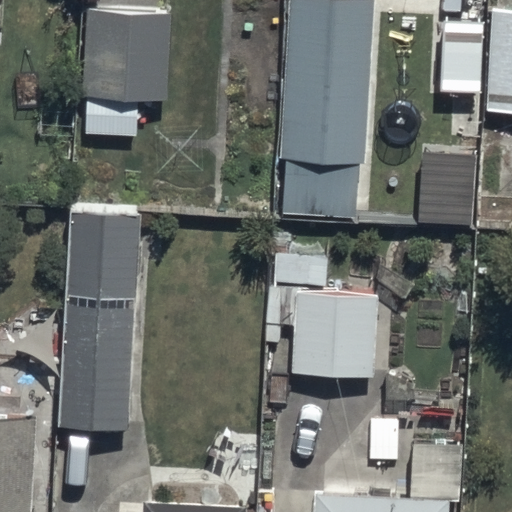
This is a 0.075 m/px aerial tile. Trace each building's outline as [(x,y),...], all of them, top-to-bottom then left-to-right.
[(373,0),(291,0),(280,212),(361,215),(373,0)] [(511,8),(491,8),(488,112),(503,112),(511,112),(511,8)] [(168,101),(170,16),(88,14),(86,138),(138,139),(139,101),(168,101)] [(140,200),(69,197),(59,412),(130,415),(140,200)] [(273,245),(272,280),(267,280),(265,337),(281,338),(281,318),(292,318),(290,363),(374,366),(377,284),(324,282),(325,247),(273,245)] [(0,511),(37,511),(42,415),(0,413),(0,511)] [(445,511),(447,484),(320,480),(318,511),(445,511)] [(243,511),(244,487),(146,482),(144,511),(243,511)]
